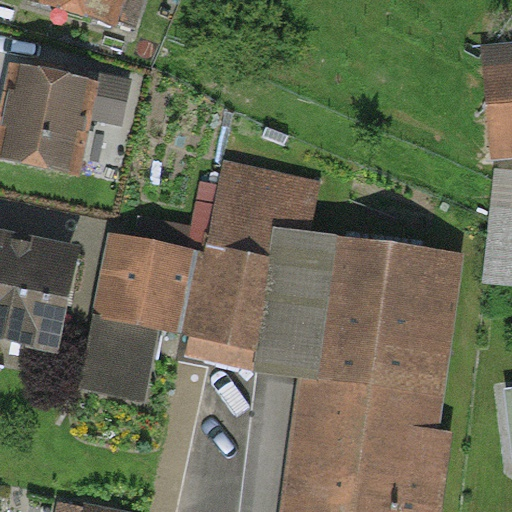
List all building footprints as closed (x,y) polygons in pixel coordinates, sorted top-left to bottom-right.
[(119,0),(37,0),(34,13),(110,34),(119,0)] [(184,0),(119,0),(110,34),(130,43),(146,0),(179,0),(184,2),(184,0)] [(511,46),(480,50),(493,169),(511,166),(511,46)] [(91,89),(9,73),(0,116),(0,175),(72,189),(91,89)] [(230,154),(198,261),(268,275),(270,238),(305,243),(319,187),(230,154)] [(300,388),(319,245),(305,243),(270,238),(268,275),(251,357),(249,382),(300,388)] [(76,257),(0,240),(0,353),(54,364),(76,257)] [(198,261),(107,243),(90,325),(157,338),(182,343),(198,261)] [(423,511),(456,263),(319,245),(300,388),(284,511),(423,511)] [(198,261),(182,343),(251,357),(268,275),(198,261)] [(157,338),(90,325),(76,397),(143,411),(157,338)]
